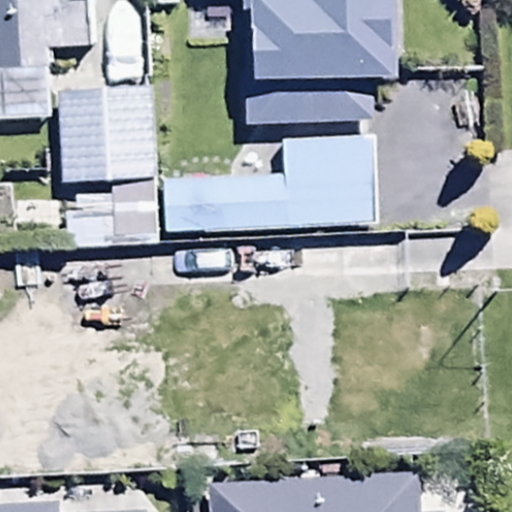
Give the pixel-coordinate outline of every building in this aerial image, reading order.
[(0,0),(0,127),(52,125),(49,59),(91,58),(89,2),(74,3),(74,0),(0,0)] [(282,141),(283,189),(166,190),(169,240),(370,238),(368,90),(403,91),(405,0),(390,0),(215,0),(216,8),(249,8),(249,39),(241,39),(243,141),(282,141)] [(152,97),(61,101),(65,196),(111,194),(113,239),(159,237),(152,97)] [(0,470),(72,469),(70,366),(38,366),(36,272),(0,272),(0,470)] [(184,446),(115,446),(115,477),(184,477),(184,446)] [(416,511),(416,491),(208,498),(208,511),(416,511)]
